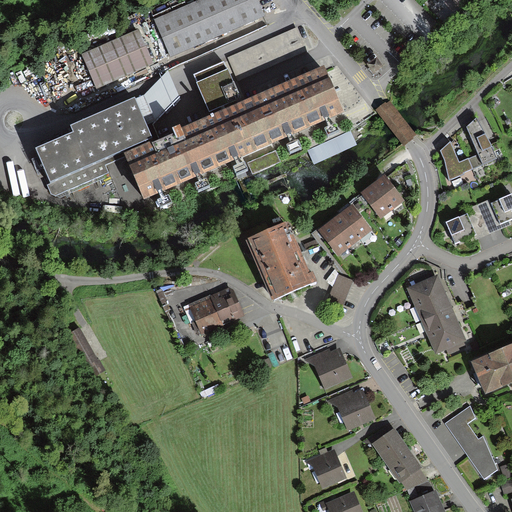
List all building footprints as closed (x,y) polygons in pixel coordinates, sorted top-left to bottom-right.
[(180,0),(152,13),(168,49),(260,8),(256,0),(180,0)] [(135,22),(74,48),(90,86),(151,60),(135,22)] [(308,51),(297,25),(233,52),(244,78),(308,51)] [(240,84),(226,52),(195,65),(209,98),(240,84)] [(125,171),(137,197),(340,106),(329,80),(318,55),(155,127),(114,146),(125,171)] [(375,59),(368,66),(374,72),(381,65),(375,59)] [(38,179),(114,146),(155,127),(145,105),(136,84),(71,112),(76,122),(23,146),(38,179)] [(496,158),(477,119),(468,128),(483,163),(496,158)] [(313,164),(360,146),(354,131),(339,136),(335,125),(303,137),(306,145),(290,151),(293,157),(308,151),(313,164)] [(468,160),(459,164),(450,144),(442,152),(449,182),(473,173),(468,160)] [(385,174),(374,183),(393,209),(405,201),(385,174)] [(380,219),(393,209),(374,183),(360,193),(380,219)] [(499,225),(511,219),(511,193),(511,192),(490,202),(499,225)] [(352,204),(341,213),(362,240),(373,230),(352,204)] [(454,244),(476,234),(466,211),(445,220),(454,244)] [(350,248),(362,240),(341,213),(329,221),(350,248)] [(338,257),(350,248),(329,221),(318,231),(338,257)] [(291,235),(286,224),(248,239),(273,300),(318,282),(313,270),(310,271),(295,234),(291,235)] [(415,304),(446,291),(442,283),(438,274),(408,288),(415,304)] [(353,281),(339,275),(329,300),(344,305),(353,281)] [(211,296),(211,295),(189,304),(202,334),(245,315),(234,289),(229,288),(211,296)] [(415,304),(423,321),(453,307),(449,299),(446,291),(415,304)] [(423,321),(430,337),(460,324),(456,316),(453,307),(423,321)] [(460,324),(430,337),(437,354),(445,350),(463,342),(467,340),(464,332),(460,324)] [(467,351),(463,342),(445,350),(449,358),(467,351)] [(511,382),(511,343),(471,362),(486,394),(511,382)] [(340,348),(332,351),(330,347),(304,359),(316,366),(326,388),(352,377),(340,348)] [(355,392),(354,389),(327,402),(339,408),(349,431),(376,419),(362,388),(355,392)] [(468,424),(476,418),(470,405),(446,424),(485,479),(497,470),(483,436),(479,439),(468,424)] [(402,440),(393,428),(372,444),(400,483),(402,482),(420,469),(422,467),(402,440)] [(347,477),(335,449),(307,461),(314,466),(323,488),(347,477)] [(511,467),(511,463),(501,466),(504,478),(511,476),(511,467)] [(420,469),(402,482),(407,490),(428,481),(420,469)] [(511,478),(501,483),(505,494),(511,491),(511,478)] [(428,481),(407,490),(412,500),(434,491),(429,480),(428,481)] [(445,511),(436,490),(434,491),(412,500),(410,501),(414,511),(445,511)] [(362,511),(354,491),(327,503),(326,500),(319,503),(323,511),(329,508),(330,511),(362,511)]
